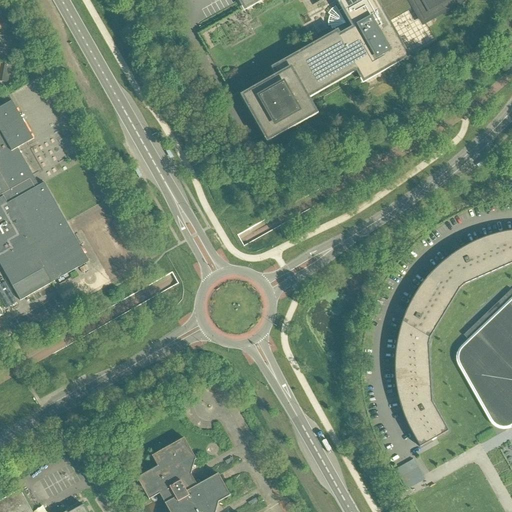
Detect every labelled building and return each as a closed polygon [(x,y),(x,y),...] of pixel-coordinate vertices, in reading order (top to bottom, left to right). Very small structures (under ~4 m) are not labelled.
[(363,82),(408,57),(388,21),(415,6),(424,22),(460,2),(459,0),(379,0),(376,2),(375,0),(239,0),(245,9),(260,0),(337,0),(343,9),(339,12),(336,7),(331,10),(328,14),(330,16),(329,17),(328,22),(328,27),(331,26),(331,30),(334,29),(336,33),(273,69),(278,77),(242,96),(267,141),(316,114),(307,98),(357,70),(363,82)] [(11,81),(15,61),(8,60),(4,79),(11,81)] [(0,317),(3,315),(0,309),(0,265),(20,301),(57,281),(60,286),(71,279),(68,274),(89,262),(44,183),(39,186),(18,149),(34,140),(12,102),(0,108),(0,317)] [(511,231),(504,233),(490,237),(476,242),(463,248),(459,251),(451,256),(441,264),(432,273),(423,284),(415,296),(408,309),(402,323),(399,332),(397,341),(396,350),(395,359),(395,371),(395,380),(396,389),(398,398),(400,407),(403,415),(407,424),(411,432),(420,448),(433,440),(448,432),(432,403),(428,345),(430,338),(459,289),(464,285),(511,264),(511,291),(505,298),(509,303),(477,334),(472,330),(465,337),(469,341),(462,348),(460,351),(459,354),(458,357),(458,361),(459,365),(491,421),(493,424),(496,426),(499,428),(503,428),(507,428),(510,427),(511,425),(511,231)] [(87,265),(80,269),(82,273),(89,269),(87,265)] [(382,302),(377,301),(373,309),(379,311),(382,302)] [(159,495),(165,504),(197,486),(191,475),(195,461),(196,460),(184,438),(152,456),(158,467),(137,479),(149,501),(159,495)] [(96,452),(90,442),(81,447),(90,463),(96,460),(92,454),(96,452)] [(116,463),(120,469),(127,465),(124,459),(116,463)] [(411,459),(394,468),(403,485),(421,476),(411,459)] [(215,511),(218,503),(230,496),(218,474),(197,486),(165,504),(169,511),(215,511)] [(0,501),(0,511),(86,511),(83,505),(71,511),(67,511),(66,511),(32,511),(20,490),(0,501)]
